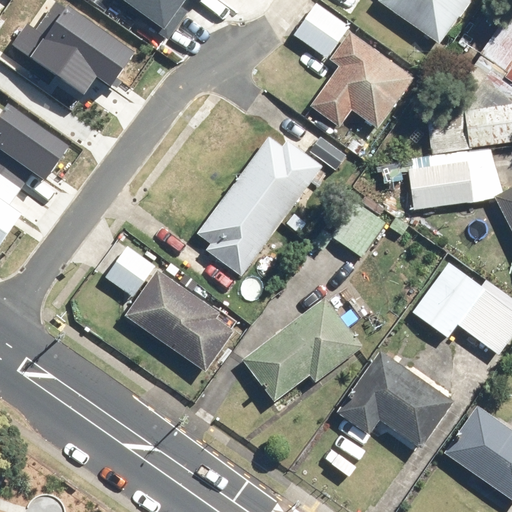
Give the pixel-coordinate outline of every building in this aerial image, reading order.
[(4,0),(0,0),(0,20),(3,22),(15,7),(4,0)] [(114,0),(161,32),(183,0),(114,0)] [(386,0),(385,3),(435,38),(462,0),(386,0)] [(64,10),(35,54),(103,98),(132,54),(64,10)] [(317,10),(299,35),(328,55),(345,29),(317,10)] [(374,125),(391,97),(392,98),(406,79),(354,42),(340,61),(347,66),(328,97),(374,125)] [(5,103),(0,110),(0,154),(42,183),(68,145),(5,103)] [(511,112),(431,127),(435,148),(511,134),(511,112)] [(201,242),(244,271),(315,169),(273,140),(201,242)] [(407,162),(411,207),(466,202),(463,158),(407,162)] [(511,196),(499,203),(511,228),(511,196)] [(388,222),(381,218),(386,210),(366,197),(361,206),(352,200),(318,254),(353,277),(388,222)] [(0,201),(0,238),(18,213),(0,201)] [(129,247),(105,276),(130,297),(155,268),(129,247)] [(450,268),(416,314),(448,337),(482,291),(450,268)] [(264,298),(236,279),(225,296),(253,315),(264,298)] [(152,282),(128,320),(207,369),(231,332),(152,282)] [(349,343),(323,307),(247,362),(273,398),(349,343)] [(448,401),(380,355),(352,397),(420,442),(448,401)] [(511,438),(477,415),(450,456),(511,497),(511,438)]
